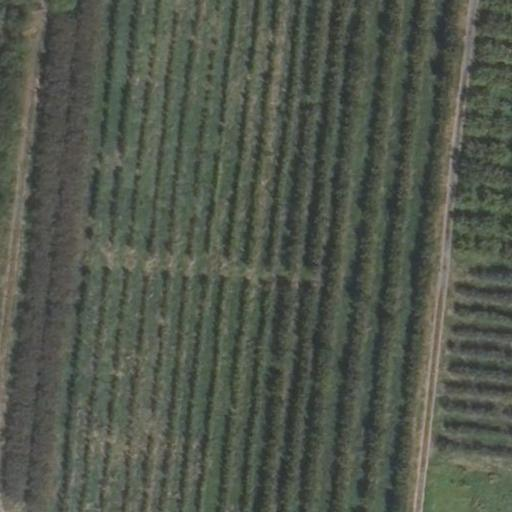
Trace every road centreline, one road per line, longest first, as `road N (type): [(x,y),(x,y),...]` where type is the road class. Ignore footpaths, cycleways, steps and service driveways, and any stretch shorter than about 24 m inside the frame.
road 1 (track): [(468,0),(412,511)]
road 2 (track): [(0,321),(36,0)]
